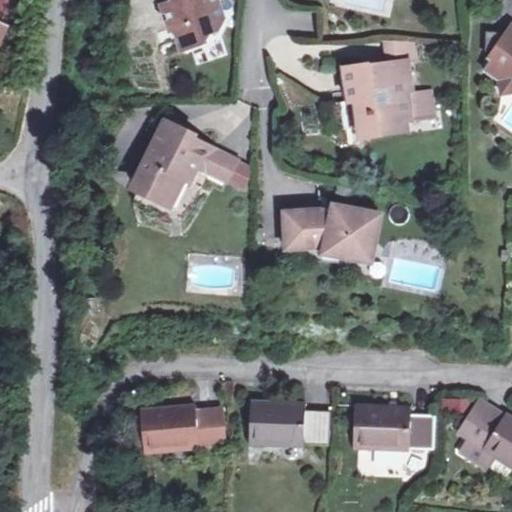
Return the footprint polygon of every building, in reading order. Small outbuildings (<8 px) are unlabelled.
[(12,0),(13,12),(34,13),(32,0),(12,0)] [(186,39),(194,62),(216,54),(214,49),(228,44),(237,27),(228,2),(231,0),(198,0),(188,4),(190,10),(174,15),(183,40),(186,39)] [(0,4),(0,33),(13,12),(0,4)] [(0,33),(0,56),(11,40),(0,33)] [(511,47),(494,71),(511,84),(511,47)] [(396,52),(398,75),(419,71),(427,70),(425,54),(396,52)] [(419,71),(398,75),(354,80),(359,117),(367,117),(369,145),(406,142),(405,134),(448,129),(445,102),(418,105),(417,94),(422,93),(419,71)] [(240,182),(185,159),(188,151),(168,143),(139,210),(171,223),(180,198),(195,204),(201,188),(233,200),(240,182)] [(381,268),(390,225),(353,218),(353,223),(334,224),(333,220),(296,221),(296,260),(334,260),(332,265),(359,271),(360,264),(381,268)] [(511,466),(511,410),(509,414),(490,402),(470,434),(489,447),(487,451),(511,466)] [(272,453),(342,451),(340,413),(326,414),(326,404),(271,405),(272,453)] [(378,451),(446,450),(445,416),(426,417),(425,407),(376,409),(378,451)] [(162,462),(239,453),(236,417),(210,420),(210,409),(157,414),(162,462)]
